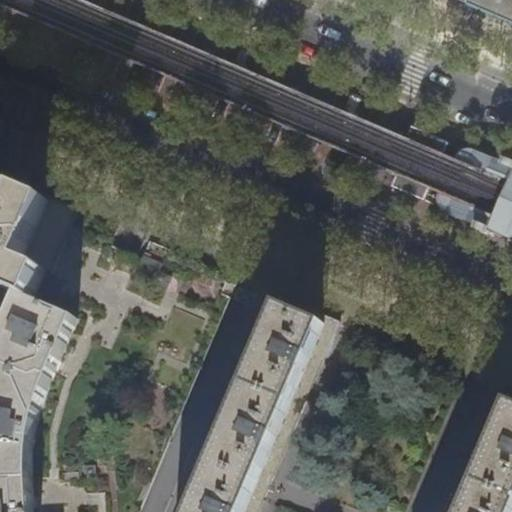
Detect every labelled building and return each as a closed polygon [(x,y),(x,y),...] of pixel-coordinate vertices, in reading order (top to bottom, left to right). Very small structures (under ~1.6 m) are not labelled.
[(511,0),(478,0),(484,2),(511,14),(511,0)] [(445,141),(413,127),(406,143),(401,156),(395,171),(392,176),(389,184),(421,198),(435,204),(440,211),(474,226),(473,228),(474,228),(474,229),(491,237),(491,235),(495,237),(496,234),(511,240),(511,160),(504,157),(503,158),(502,158),(500,162),(467,148),(458,148),(444,142),(445,141)] [(0,285),(22,295),(35,301),(48,271),(53,274),(81,210),(63,203),(46,195),(45,198),(29,191),(30,189),(18,184),(0,175),(0,285)] [(178,511),(259,511),(264,502),(270,489),(340,322),(331,318),(327,317),(297,304),(272,293),(257,327),(201,460),(178,511)] [(35,511),(34,483),(34,477),(35,460),(37,434),(42,411),(47,395),(54,380),(79,319),(35,301),(22,295),(1,344),(0,347),(0,511),(35,511)] [(511,511),(511,394),(511,395),(502,391),(488,424),(450,511),(511,511)]
